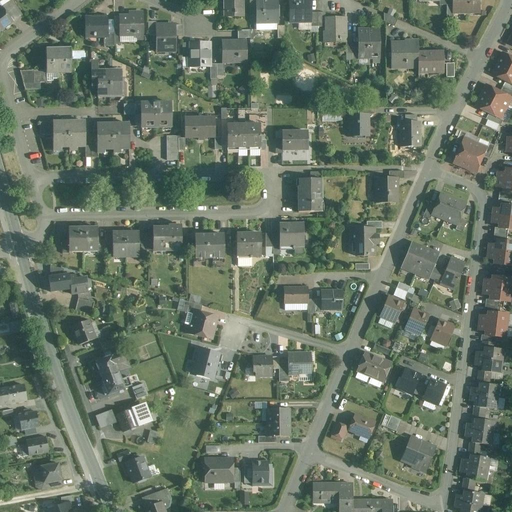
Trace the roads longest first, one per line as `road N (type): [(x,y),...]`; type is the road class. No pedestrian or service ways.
road 1 (residential): [(428,164),(478,188),(484,204),(449,479),(444,491),(423,496),(309,452)]
road 2 (residential): [(36,179),(260,173),(270,183),(271,201),(255,212),(42,216)]
road 3 (residential): [(309,452),(428,164)]
road 4 (tertiary): [(22,247),(114,511)]
road 5 (residential): [(79,0),(10,51),(36,179)]
road 6 (residential): [(428,164),(507,0)]
